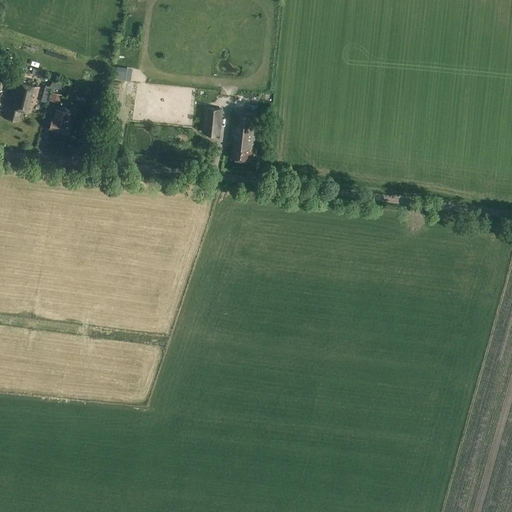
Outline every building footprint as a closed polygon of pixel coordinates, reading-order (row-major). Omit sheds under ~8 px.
[(116,66),(114,78),(125,80),(127,68),(116,66)] [(74,95),(78,86),(53,77),(50,87),(74,95)] [(35,106),(40,87),(13,79),(3,117),(17,121),(21,110),(30,112),(32,105),(35,106)] [(52,93),(50,101),(59,103),(61,95),(52,93)] [(105,103),(103,119),(111,121),(113,121),(116,105),(113,105),(105,103)] [(206,107),(203,132),(219,134),(222,109),(206,107)] [(66,134),(69,123),(64,121),(67,112),(55,109),(52,118),(51,118),(48,130),(66,134)] [(234,111),(230,139),(233,139),(231,158),(232,158),(249,160),(250,157),(252,157),(253,157),(254,145),(253,145),(253,144),(254,144),(256,126),(258,113),(257,113),(234,111)] [(111,131),(112,122),(103,120),(102,130),(111,131)]
